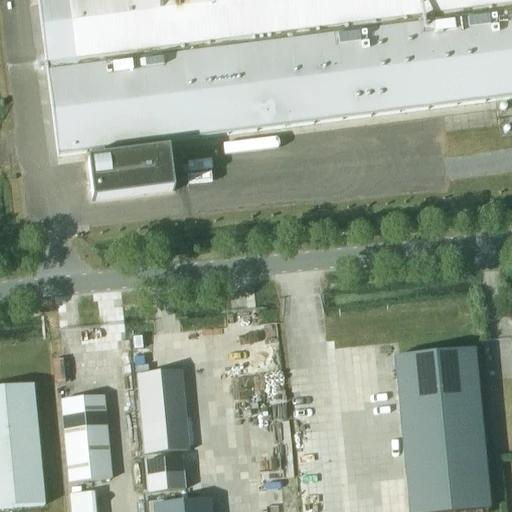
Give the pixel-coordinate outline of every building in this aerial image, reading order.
[(511,0),(37,0),(57,157),(511,99),(511,0)] [(89,153),(90,162),(85,162),(91,205),(175,194),(169,152),(105,159),(104,152),(89,153)] [(408,511),(469,511),(489,510),(473,351),(394,358),(408,511)] [(178,372),(135,376),(143,455),(185,451),(178,372)] [(0,510),(44,506),(32,386),(0,389),(0,510)] [(60,402),(68,484),(110,480),(102,398),(60,402)] [(176,458),(143,462),(146,493),(180,489),(176,458)] [(95,511),(94,493),(69,496),(70,511),(95,511)] [(212,511),(211,500),(154,505),(154,511),(212,511)]
